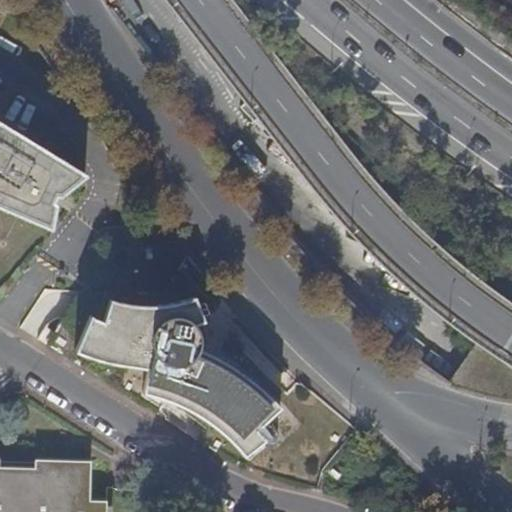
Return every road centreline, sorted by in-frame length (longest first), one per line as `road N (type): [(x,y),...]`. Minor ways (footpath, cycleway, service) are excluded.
road 1 (secondary): [(65,0),(188,185),(271,291),(398,409)]
road 2 (trunk): [(198,0),(377,217),(450,289),(511,330)]
road 3 (residential): [(0,344),(223,485),(324,511)]
road 4 (trunk): [(312,0),(511,151)]
road 5 (trunk): [(511,95),(390,0)]
road 6 (secondary): [(398,409),(497,511)]
